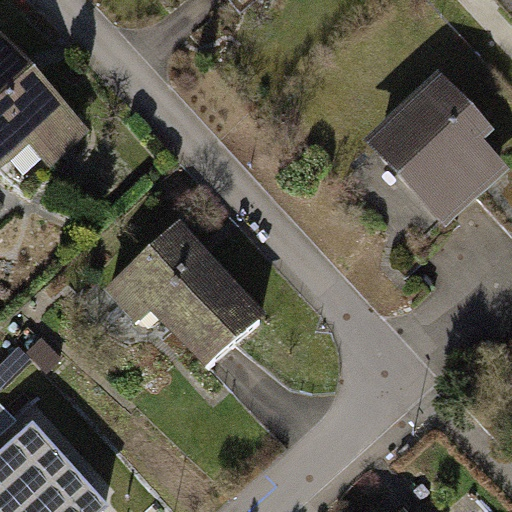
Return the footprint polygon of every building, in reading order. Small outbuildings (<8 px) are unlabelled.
[(511,0),(486,0),(511,27),(511,0)] [(94,135),(0,33),(0,175),(28,149),(52,174),(94,135)] [(437,79),(366,145),(443,228),(502,174),(478,147),(490,136),(437,79)] [(170,235),(114,289),(202,381),(259,327),(170,235)] [(0,400),(0,435),(17,417),(0,400)] [(88,511),(32,449),(0,477),(0,511),(88,511)]
